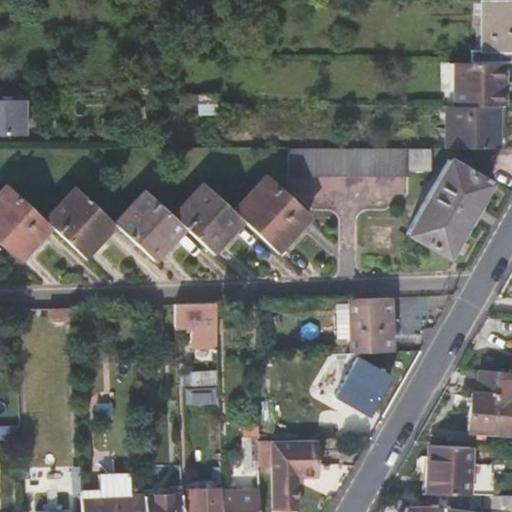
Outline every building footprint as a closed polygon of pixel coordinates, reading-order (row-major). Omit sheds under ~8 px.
[(469,49),(469,61),(504,61),(511,60),(511,0),(481,0),(482,50),(469,49)] [(452,60),(451,104),(497,104),(503,104),(504,61),(469,61),(452,60)] [(180,103),(214,103),(214,93),(180,94),(180,103)] [(22,99),(0,99),(0,134),(22,134),(22,99)] [(215,113),(214,103),(180,103),(180,116),(215,113)] [(497,146),(497,104),(451,104),(443,104),(443,147),(497,146)] [(378,147),(285,147),(285,175),(407,175),(407,170),(427,169),(427,147),(378,147)] [(445,256),(488,182),(447,158),(404,232),(445,256)] [(264,173),(230,209),(240,218),(277,252),(297,231),(295,229),(308,215),(264,173)] [(229,231),(240,218),(230,209),(200,181),(169,213),(185,227),(212,253),(231,233),(229,231)] [(37,236),(49,224),(42,218),(4,183),(0,187),(0,244),(18,262),(40,239),(37,236)] [(73,186),(42,218),(49,224),(84,257),(103,238),(101,235),(112,223),(112,222),(73,186)] [(164,249),(185,227),(169,213),(143,189),(112,222),(112,223),(151,258),(162,246),(164,249)] [(392,350),(389,296),(347,297),(350,351),(392,350)] [(173,303),(174,327),(194,326),(194,347),(216,346),(214,301),(173,303)] [(75,306),(47,307),(48,321),(75,320),(75,306)] [(147,341),(163,340),(162,314),(145,315),(147,341)] [(333,395),(365,414),(388,376),(356,356),(333,395)] [(217,384),(216,369),(189,371),(190,384),(217,384)] [(511,373),(478,370),(476,392),(470,392),(467,430),(511,433),(511,373)] [(19,423),(0,423),(0,437),(19,437),(19,423)] [(256,440),(256,423),(241,424),(241,434),(241,435),(241,469),(257,469),(256,440)] [(317,439),(269,439),(269,476),(270,511),(295,511),(295,477),(318,477),(317,439)] [(427,493),(468,493),(470,445),(429,443),(427,493)] [(80,489),(80,498),(80,511),(142,511),(142,494),(131,495),(129,474),(98,474),(99,489),(80,489)] [(181,511),(180,486),(160,486),(160,493),(142,494),(142,511),(181,511)] [(221,511),(220,490),(220,487),(194,488),(193,506),(190,506),(189,511),(221,511)] [(221,511),(258,511),(258,488),(220,490),(221,511)] [(511,511),(511,494),(482,494),(483,506),(511,506),(510,511),(511,511)]
